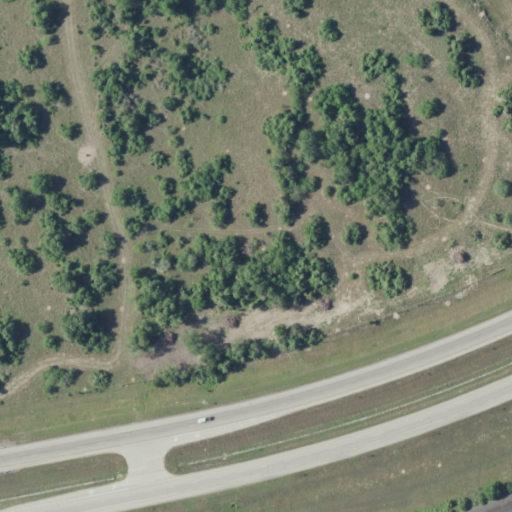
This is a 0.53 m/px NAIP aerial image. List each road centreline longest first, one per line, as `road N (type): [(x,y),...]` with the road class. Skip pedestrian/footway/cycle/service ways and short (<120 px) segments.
road 1 (trunk): [(511,324),(284,407),(0,461)]
road 2 (trunk): [(66,511),(272,476),(511,393)]
